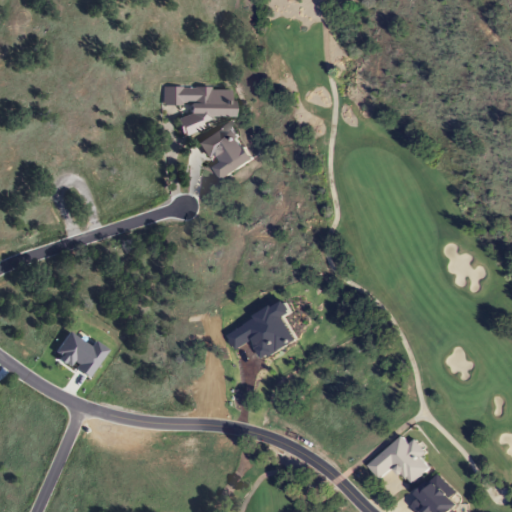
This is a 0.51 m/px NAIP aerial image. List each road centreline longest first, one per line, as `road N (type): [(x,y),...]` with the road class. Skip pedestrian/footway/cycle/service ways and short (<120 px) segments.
road 1 (residential): [(374,511),(275,438),(101,413),(47,390),(0,357)]
road 2 (residential): [(0,266),(183,210)]
